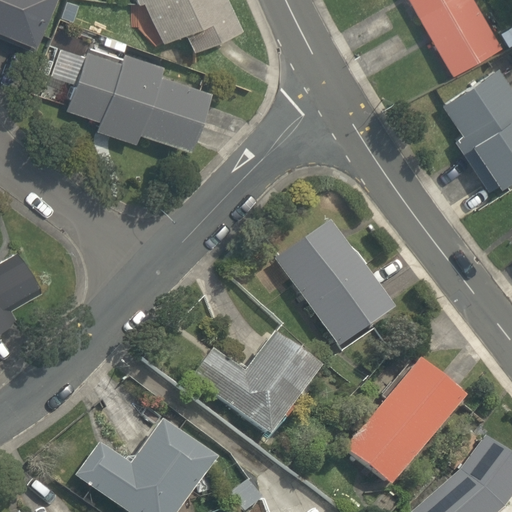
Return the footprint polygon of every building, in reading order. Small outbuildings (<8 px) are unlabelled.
[(46,48),(65,0),(0,0),(0,37),(3,31),(46,48)] [(230,0),(141,0),(163,52),(192,40),(198,55),(245,35),(230,0)] [(503,53),(472,0),(401,0),(450,84),(503,53)] [(88,52),(67,111),(106,125),(102,136),(145,151),(148,140),(196,156),(216,97),(88,52)] [(511,97),(494,73),(440,113),(461,142),(454,147),(493,200),(511,186),(511,97)] [(399,312),(336,227),(278,269),(340,355),(399,312)] [(25,250),(0,264),(0,333),(17,323),(10,311),(48,289),(25,250)] [(325,367),(281,338),(254,377),(215,351),(190,389),(273,445),(325,367)] [(470,408),(416,365),(349,451),(403,494),(470,408)] [(177,511),(219,455),(172,421),(135,471),(100,446),(77,477),(125,511),(177,511)] [(511,511),(511,461),(493,441),(416,511),(511,511)]
